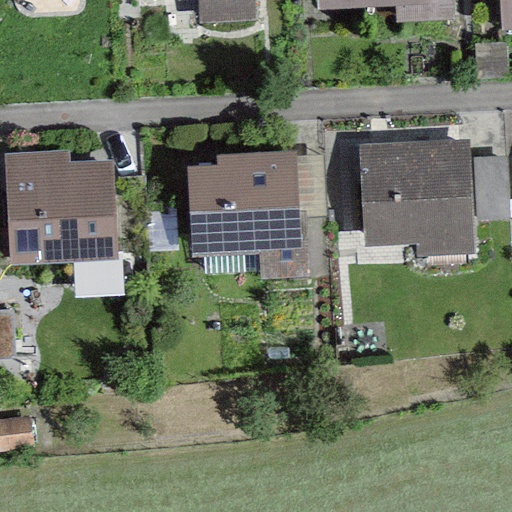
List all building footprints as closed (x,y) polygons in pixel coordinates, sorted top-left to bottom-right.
[(259,0),(221,0),(222,13),(260,11),(259,0)] [(428,0),(330,0),(331,10),(429,5),(428,0)] [(474,150),(367,153),(370,252),(477,249),(476,225),(475,165),(474,150)] [(69,160),(16,164),(22,263),(120,256),(114,171),(70,174),(69,160)] [(511,164),(475,165),(476,225),(511,224),(511,164)] [(307,168),(207,174),(212,251),(273,248),(275,271),(313,269),(307,168)]
